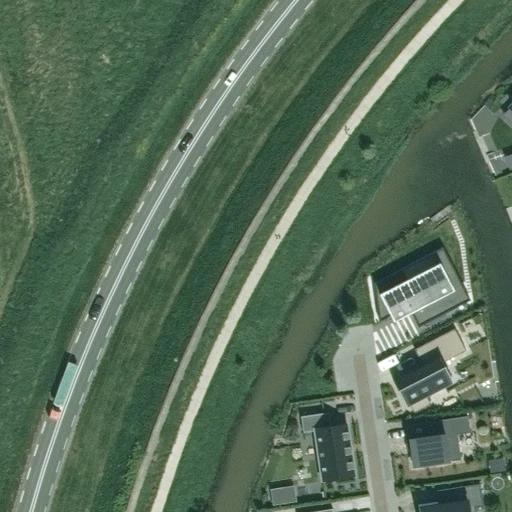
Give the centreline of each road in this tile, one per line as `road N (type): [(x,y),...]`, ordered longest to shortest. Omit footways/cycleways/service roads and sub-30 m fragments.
road 1 (primary): [(28,511),(80,360),(157,200),(295,0)]
road 2 (residential): [(358,354),(382,511)]
